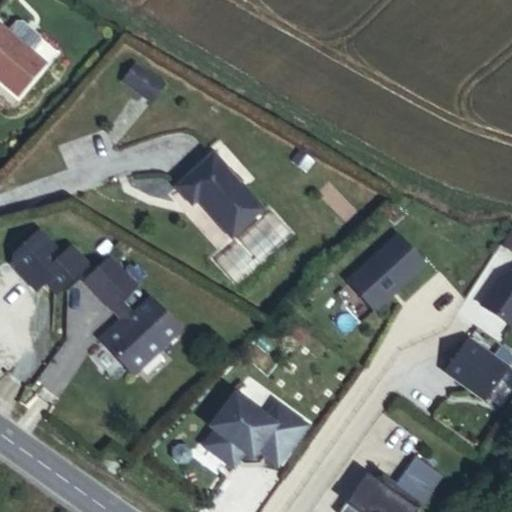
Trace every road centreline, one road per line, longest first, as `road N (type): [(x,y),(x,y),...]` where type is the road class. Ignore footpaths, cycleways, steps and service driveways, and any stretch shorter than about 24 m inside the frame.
road 1 (unknown): [(293,511),(418,336),(441,319),(465,275)]
road 2 (unknown): [(0,204),(143,152),(209,145)]
road 3 (secondary): [(111,511),(0,433)]
